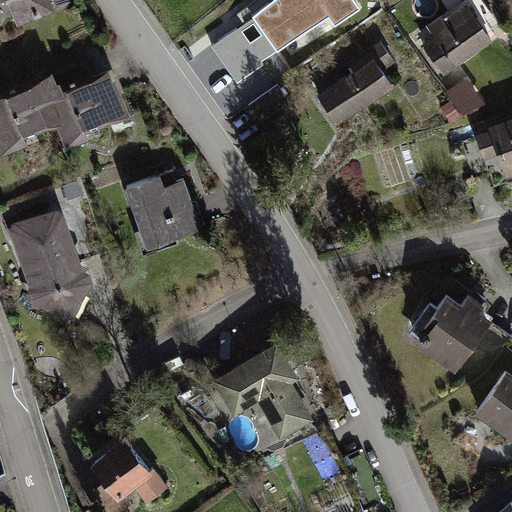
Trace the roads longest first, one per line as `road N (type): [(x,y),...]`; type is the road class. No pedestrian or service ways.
road 1 (residential): [(416,511),(304,278),(122,0)]
road 2 (residential): [(0,373),(44,511)]
